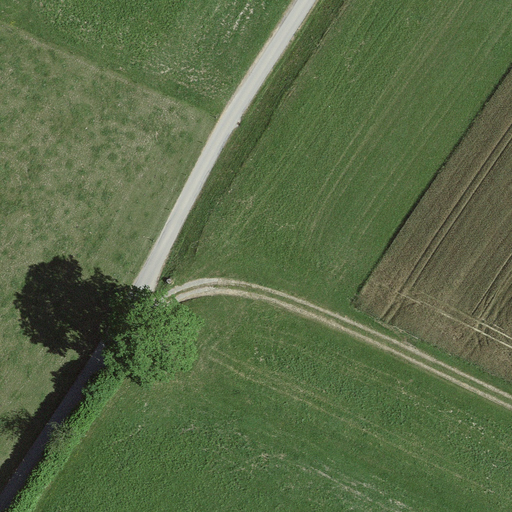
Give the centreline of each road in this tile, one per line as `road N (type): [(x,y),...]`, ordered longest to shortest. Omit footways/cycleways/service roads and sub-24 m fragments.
road 1 (residential): [(4,511),(314,0)]
road 2 (track): [(126,318),(196,285),(233,285),(348,323),(511,401)]
